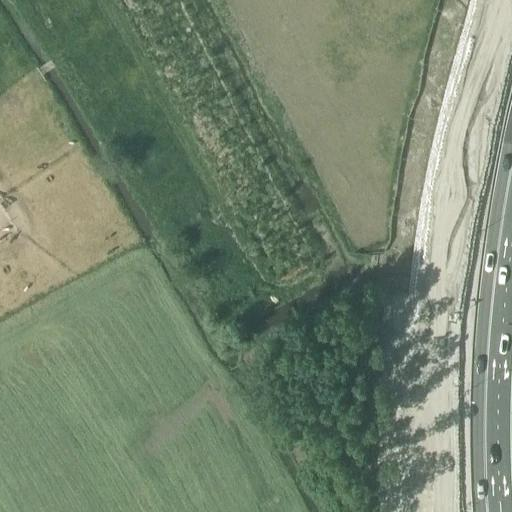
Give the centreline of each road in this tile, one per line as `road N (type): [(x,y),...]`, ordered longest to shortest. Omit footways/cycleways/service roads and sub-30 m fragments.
road 1 (secondary): [(487,511),(490,313),(511,164)]
road 2 (secondary): [(464,168),(441,329),(438,511)]
road 3 (secondary): [(461,511),(464,168)]
road 4 (secondary): [(464,168),(489,15)]
road 5 (secondary): [(497,17),(464,168)]
